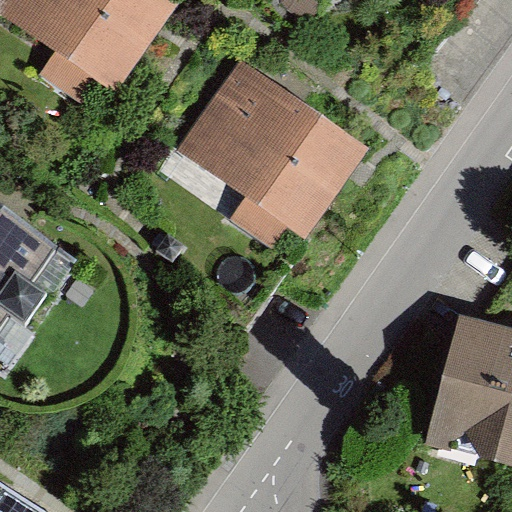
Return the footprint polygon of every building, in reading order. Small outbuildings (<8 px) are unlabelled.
[(154,0),(5,0),(0,7),(0,16),(67,63),(51,85),(86,110),(99,92),(120,107),(182,19),(154,0)] [(246,66),(179,157),(254,213),(242,230),(278,256),(292,238),(312,252),(378,162),(246,66)] [(0,333),(10,319),(25,330),(47,300),(31,289),(56,253),(0,213),(0,333)] [(511,337),(461,323),(425,454),(511,477),(511,337)] [(23,511),(0,495),(0,511),(23,511)]
